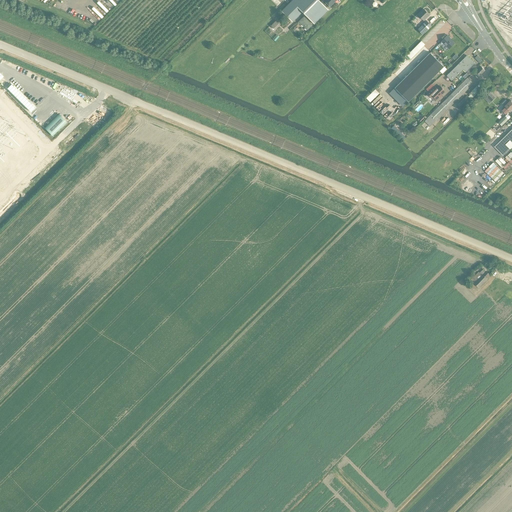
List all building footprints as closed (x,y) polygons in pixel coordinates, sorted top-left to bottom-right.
[(314,24),(328,10),(326,8),(328,5),(330,7),(336,0),(322,0),(324,1),(321,3),(321,2),(320,3),(318,0),(292,0),(281,11),(292,22),(302,12),(314,24)] [(417,16),(417,17),(419,19),(420,19),(421,18),(424,21),(430,15),(424,9),(417,16)] [(307,30),(312,25),(304,16),(298,21),(307,30)] [(275,29),(279,25),(276,21),(271,26),(275,29)] [(421,26),(417,30),(423,35),(432,26),(426,21),(421,26)] [(447,35),(442,41),(449,49),(455,43),(450,38),(447,35)] [(430,53),(395,88),(409,102),(444,66),(430,53)] [(452,81),(464,69),(472,61),(467,55),(447,76),(452,81)] [(464,69),(469,74),(477,66),(474,64),(475,63),(472,61),(464,69)] [(478,78),(485,70),(481,67),(474,74),(478,78)] [(473,84),(473,83),(468,78),(427,118),(427,119),(425,121),(430,126),(436,120),(436,121),(473,84)] [(434,97),(437,100),(446,92),(440,86),(437,89),(435,87),(428,94),(432,98),(434,97)] [(490,93),(486,96),(492,102),(496,98),(490,93)] [(506,100),(502,103),(505,106),(506,107),(502,111),(506,114),(509,110),(510,111),(511,109),(511,102),(510,101),(509,102),(506,100)] [(502,126),(511,117),(507,114),(498,123),(502,126)] [(511,118),(511,117),(502,126),(503,127),(511,118)] [(511,129),(495,147),(503,156),(511,147),(511,129)] [(476,157),(470,150),(468,152),(474,159),(476,157)] [(479,271),(471,280),(473,282),(478,287),(479,287),(487,279),(486,278),(490,275),(485,271),(484,272),(481,270),(480,272),(479,271)]
